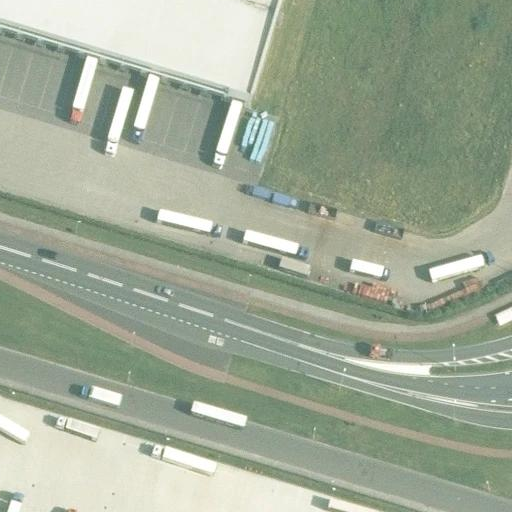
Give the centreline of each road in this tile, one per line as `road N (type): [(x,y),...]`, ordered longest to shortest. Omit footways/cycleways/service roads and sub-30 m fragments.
road 1 (unclassified): [(0,371),(479,511)]
road 2 (tertiary): [(307,349),(0,249)]
road 3 (tertiary): [(307,349),(376,380),(511,388)]
road 4 (tertiary): [(511,350),(434,363),(307,349)]
